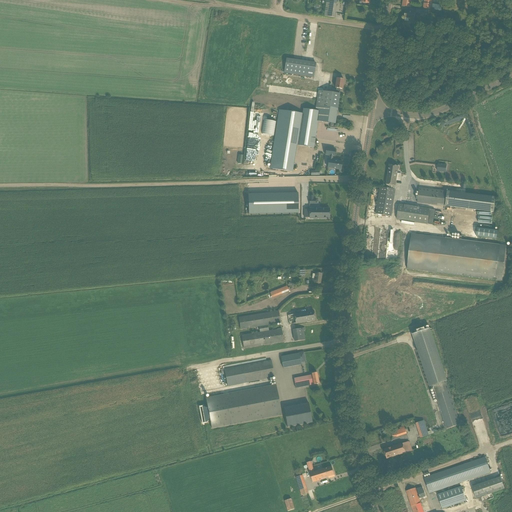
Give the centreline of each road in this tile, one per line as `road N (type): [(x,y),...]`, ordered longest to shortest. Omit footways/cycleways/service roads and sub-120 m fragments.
road 1 (tertiary): [(376,511),(351,426),(342,346),(372,111)]
road 2 (track): [(0,188),(361,180)]
road 3 (track): [(511,442),(318,511)]
road 4 (track): [(384,29),(196,0)]
road 5 (unclassified): [(372,111),(429,113),(511,77)]
